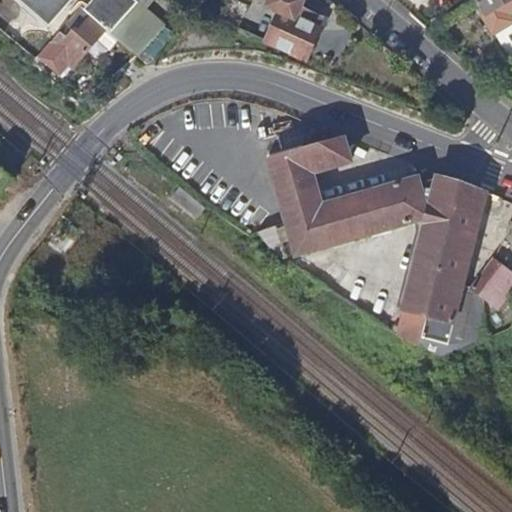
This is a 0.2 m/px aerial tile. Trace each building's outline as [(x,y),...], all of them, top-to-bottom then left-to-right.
[(23,0),(53,25),(75,0),(23,0)] [(126,0),(105,0),(104,2),(123,18),(133,7),(126,0)] [(167,28),(135,0),(126,0),(133,7),(123,18),(133,26),(122,41),(130,48),(140,57),(141,58),(167,28)] [(283,13),(269,41),(309,59),(323,30),(313,25),(318,14),(302,7),(305,0),(273,0),(270,6),(283,13)] [(511,0),(480,0),(490,14),(486,17),(509,49),(495,57),(502,69),(511,62),(511,0)] [(109,31),(111,33),(123,18),(104,2),(92,16),(93,17),(109,31)] [(109,31),(93,17),(80,31),(77,28),(67,38),(64,35),(44,57),(52,66),(54,63),(63,72),(70,64),(75,69),(93,49),(109,31)] [(122,41),(133,26),(123,18),(111,33),(122,41)] [(109,31),(93,49),(113,68),(130,48),(122,41),(111,33),(109,31)] [(345,139),(269,161),(277,184),(308,175),(352,162),(345,139)] [(0,167),(0,200),(16,181),(0,167)] [(308,175),(277,184),(293,232),(333,246),(320,208),(308,175)] [(461,184),(438,178),(409,292),(431,306),(461,184)] [(320,208),(333,246),(428,217),(419,185),(417,179),(320,208)] [(456,324),(488,194),(461,184),(431,306),(456,324)] [(473,294),(485,302),(495,286),(499,288),(509,274),(494,263),(473,294)] [(495,286),(485,302),(499,312),(511,293),(511,275),(509,274),(499,288),(495,286)]
